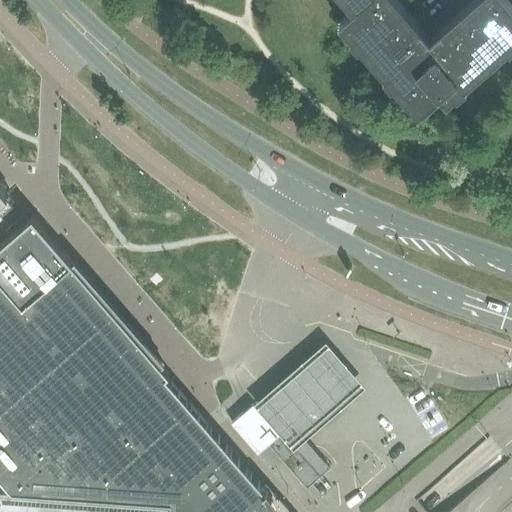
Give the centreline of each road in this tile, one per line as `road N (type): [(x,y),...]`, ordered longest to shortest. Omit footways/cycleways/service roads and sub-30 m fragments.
road 1 (secondary): [(35,0),(197,150),(305,225),(414,281),(511,318)]
road 2 (secondary): [(511,260),(313,183),(154,75),(74,0)]
